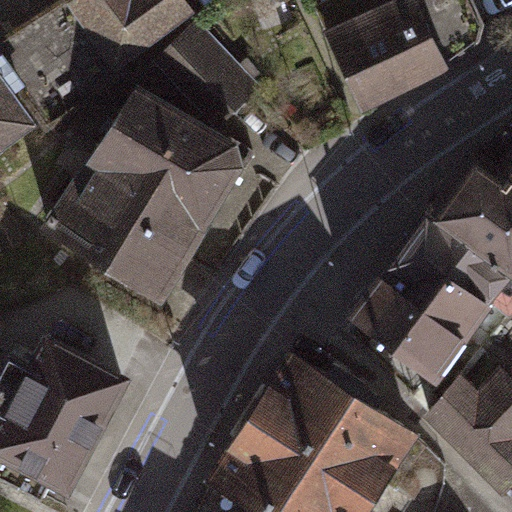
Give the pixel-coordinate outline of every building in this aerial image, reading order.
[(65,0),(0,41),(0,54),(51,123),(198,11),(189,0),(65,0)] [(326,0),(327,1),(319,4),(366,111),(454,69),(450,59),(481,39),(483,24),(472,0),(326,0)] [(257,88),(191,24),(154,60),(220,126),(257,88)] [(0,146),(38,119),(0,60),(0,146)] [(256,151),(139,80),(91,160),(212,225),(256,151)] [(433,208),(354,311),(438,375),(497,307),(507,314),(511,308),(511,148),(505,158),(479,141),(433,208)] [(91,160),(46,227),(167,302),(212,225),(91,160)] [(135,374),(47,327),(30,360),(12,350),(0,374),(0,408),(6,412),(0,422),(0,453),(3,455),(0,462),(0,475),(44,498),(52,481),(74,492),(135,374)] [(372,511),(425,430),(291,337),(209,467),(220,474),(280,511),(372,511)] [(511,484),(511,483),(511,373),(501,362),(480,384),(463,367),(429,400),(511,484)] [(280,511),(220,474),(197,511),(280,511)]
